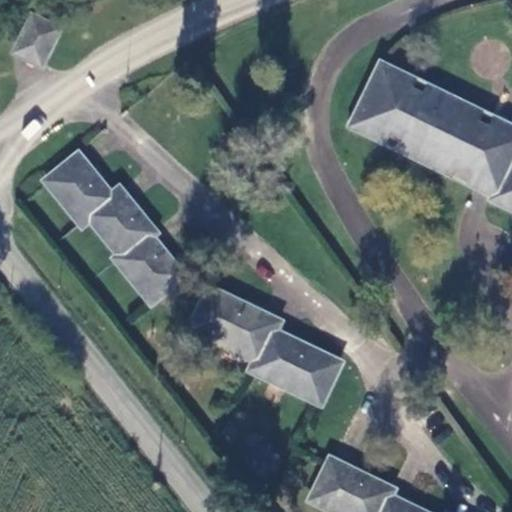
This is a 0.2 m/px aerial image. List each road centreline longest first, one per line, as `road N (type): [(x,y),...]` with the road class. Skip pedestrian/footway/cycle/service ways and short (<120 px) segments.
road 1 (tertiary): [(0,248),(207,511)]
road 2 (unclassified): [(0,148),(163,28),(224,0)]
